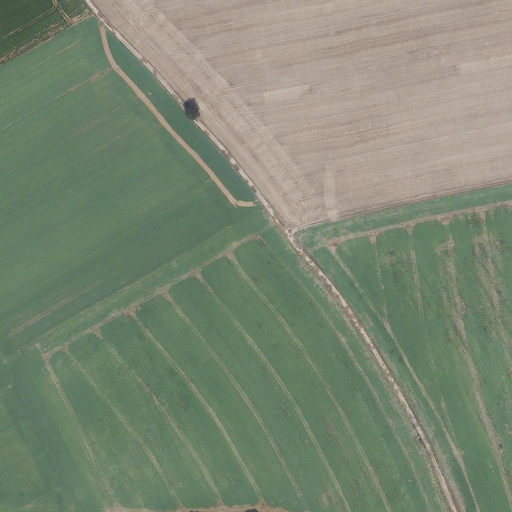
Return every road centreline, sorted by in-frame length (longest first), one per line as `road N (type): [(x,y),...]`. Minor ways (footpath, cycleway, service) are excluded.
road 1 (track): [(85,0),(292,231),(396,387),(454,511)]
road 2 (track): [(511,177),(292,231)]
